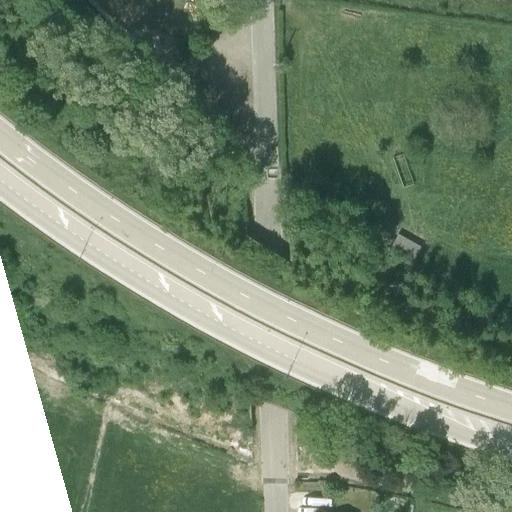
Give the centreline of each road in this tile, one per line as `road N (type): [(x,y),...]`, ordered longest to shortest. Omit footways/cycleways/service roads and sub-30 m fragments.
road 1 (secondary): [(511,407),(416,375),(247,298),(78,195),(0,133)]
road 2 (secondary): [(0,179),(139,276),(243,335),(511,452)]
road 3 (tertiary): [(277,511),(260,0)]
